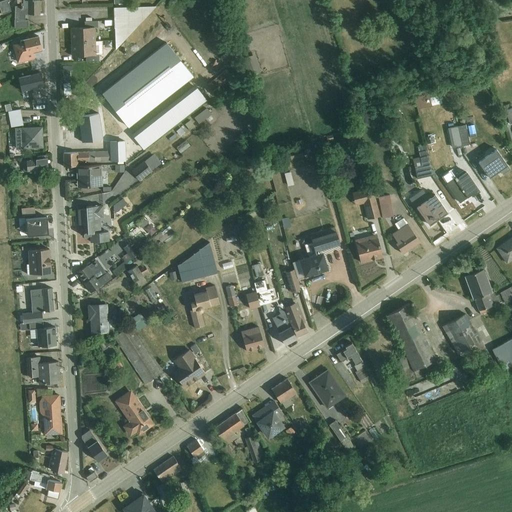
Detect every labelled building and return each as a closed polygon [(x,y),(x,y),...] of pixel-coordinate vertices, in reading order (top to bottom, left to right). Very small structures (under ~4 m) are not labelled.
[(0,10),(1,14),(11,11),(7,0),(3,0),(0,1),(0,10)] [(22,0),(22,3),(20,3),(20,6),(14,6),(14,27),(28,27),(28,20),(25,20),(25,15),(39,15),(39,0),(22,0)] [(156,7),(113,8),(115,50),(156,7)] [(160,31),(168,17),(158,11),(149,24),(160,31)] [(71,42),(95,41),(95,28),(97,28),(97,21),(84,22),(84,28),(70,28),(71,42)] [(366,22),(360,24),(362,33),(369,31),(366,22)] [(20,43),(13,44),(17,63),(30,59),(33,54),(32,52),(41,50),(38,36),(20,40),(20,43)] [(109,37),(100,37),(99,46),(108,46),(109,37)] [(95,41),(71,42),(72,56),(85,56),(85,61),(98,61),(98,54),(96,55),(95,41)] [(255,55),(242,59),(247,76),(260,72),(255,55)] [(174,68),(116,114),(124,124),(139,112),(144,118),(163,103),(162,102),(186,83),(174,68)] [(41,72),(18,78),(21,91),(32,88),(33,93),(32,94),(33,100),(43,98),(42,98),(40,89),(41,89),(40,87),(44,86),(41,72)] [(77,167),(78,167),(78,163),(125,161),(125,166),(146,152),(203,106),(193,93),(136,138),(142,146),(134,152),(134,151),(127,151),(127,147),(125,147),(125,141),(109,142),(110,151),(63,153),(64,167),(77,167)] [(8,112),(20,109),(18,102),(0,105),(0,109),(0,112),(8,112)] [(20,109),(8,112),(11,127),(23,124),(20,109)] [(99,114),(79,117),(82,142),(102,140),(99,114)] [(190,120),(184,125),(190,131),(195,127),(190,120)] [(465,125),(458,126),(462,146),(469,144),(465,125)] [(21,128),(22,148),(42,147),(42,127),(21,128)] [(174,131),(152,148),(156,153),(177,134),(174,131)] [(355,133),(348,133),(348,144),(353,144),(353,140),(356,140),(355,133)] [(177,149),(183,141),(179,137),(172,145),(177,149)] [(300,145),(283,150),(284,153),(288,152),(291,160),(303,157),(300,145)] [(419,157),(412,158),(417,179),(432,175),(425,145),(417,147),(419,157)] [(496,149),(478,162),(489,178),(497,172),(496,171),(499,169),(503,174),(510,169),(496,149)] [(287,153),(278,156),(280,163),(289,160),(287,153)] [(37,159),(22,161),(23,172),(47,169),(46,155),(37,156),(37,159)] [(148,159),(131,171),(139,181),(152,172),(151,170),(154,167),(148,159)] [(78,167),(77,167),(77,174),(81,174),(82,186),(102,186),(101,166),(78,167)] [(290,172),(284,173),(287,186),(293,185),(290,172)] [(452,172),(443,179),(459,202),(471,194),(472,196),(479,191),(466,172),(456,178),(452,172)] [(71,177),(59,177),(59,186),(71,185),(71,177)] [(372,187),(361,190),(364,203),(363,204),(367,219),(380,216),(372,187)] [(429,201),(436,196),(433,191),(427,195),(423,189),(409,198),(421,216),(422,215),(418,209),(425,204),(423,202),(428,198),(429,201)] [(389,195),(378,197),(382,218),(393,216),(389,195)] [(418,209),(422,215),(429,225),(437,219),(437,218),(439,217),(439,218),(447,212),(436,196),(429,201),(428,198),(423,202),(425,204),(418,209)] [(123,198),(113,205),(114,213),(127,204),(123,198)] [(272,200),(262,203),(265,213),(275,210),(272,200)] [(157,201),(134,218),(139,225),(146,220),(143,216),(159,204),(157,201)] [(86,209),(78,210),(79,225),(84,225),(84,228),(85,228),(85,233),(84,234),(84,236),(86,237),(88,236),(90,235),(90,242),(109,241),(108,231),(101,232),(100,217),(103,217),(102,206),(86,207),(86,209)] [(284,215),(277,217),(279,227),(287,226),(284,215)] [(27,221),(24,222),(24,230),(48,228),(47,217),(27,219),(27,221)] [(398,229),(391,233),(397,242),(395,243),(402,253),(419,242),(404,218),(395,224),(398,229)] [(164,227),(155,233),(159,240),(168,234),(164,227)] [(315,255),(299,260),(304,276),(313,274),(313,275),(319,273),(319,272),(327,269),(322,252),(320,253),(319,250),(340,244),(334,227),(309,234),(315,255)] [(27,232),(16,233),(17,241),(28,240),(27,232)] [(131,246),(139,238),(134,232),(125,240),(131,246)] [(377,234),(354,239),(360,262),(382,257),(377,234)] [(511,237),(496,248),(507,263),(511,259),(511,237)] [(166,250),(163,252),(169,261),(176,257),(175,256),(187,248),(184,243),(169,254),(166,250)] [(128,244),(123,248),(127,253),(125,254),(130,260),(137,255),(128,244)] [(28,264),(26,264),(27,274),(50,273),(49,249),(27,250),(28,264)] [(142,251),(137,253),(139,261),(145,259),(143,252),(142,253),(142,251)] [(97,260),(77,273),(91,293),(111,278),(107,272),(106,272),(97,260)] [(124,261),(112,271),(116,276),(128,266),(124,261)] [(231,261),(222,264),(223,270),(233,267),(231,261)] [(136,266),(127,271),(137,287),(146,282),(143,277),(149,273),(145,267),(139,270),(136,266)] [(294,269),(285,272),(291,292),(300,290),(294,269)] [(483,269),(464,276),(480,315),(495,309),(493,305),(501,302),(498,294),(495,295),(493,291),(491,292),(483,269)] [(192,310),(189,311),(194,328),(205,325),(201,312),(203,310),(203,308),(219,304),(214,285),(205,287),(206,291),(193,294),(195,302),(190,303),(192,310)] [(228,297),(234,295),(234,293),(235,292),(234,286),(232,286),(232,285),(225,287),(228,297)] [(511,285),(499,293),(505,302),(511,298),(511,285)] [(28,323),(43,321),(42,312),(54,311),(51,288),(30,290),(33,313),(22,314),(22,315),(19,315),(20,321),(22,321),(23,323),(28,323)] [(151,288),(145,291),(151,301),(157,298),(151,288)] [(256,292),(259,306),(267,304),(264,290),(256,292)] [(259,306),(256,292),(255,292),(246,294),(250,309),(260,307),(259,306)] [(234,295),(228,297),(226,297),(229,307),(237,305),(234,295)] [(285,312),(292,326),(296,336),(307,332),(303,323),(305,323),(296,302),(284,307),(285,312)] [(406,355),(414,374),(416,378),(439,368),(436,361),(438,360),(418,318),(415,319),(408,304),(387,316),(406,355)] [(108,319),(111,318),(111,311),(107,311),(107,305),(89,306),(89,319),(91,319),(92,332),(108,332),(108,319)] [(279,314),(285,312),(282,305),(276,307),(279,314)] [(285,312),(279,314),(275,316),(282,331),(279,332),(285,344),(296,338),(291,326),(292,326),(285,312)] [(140,313),(130,320),(137,330),(141,328),(141,329),(147,325),(140,313)] [(466,313),(442,326),(457,354),(459,353),(464,362),(485,350),(480,341),(481,340),(466,313)] [(43,321),(28,323),(29,329),(36,329),(38,347),(56,345),(55,327),(43,328),(43,321)] [(132,325),(114,337),(145,384),(159,375),(161,377),(160,378),(163,383),(168,380),(132,325)] [(258,326),(241,331),(246,351),(264,346),(258,326)] [(511,338),(491,349),(499,363),(500,363),(504,371),(511,366),(511,338)] [(106,341),(99,345),(103,350),(109,346),(106,341)] [(346,349),(336,354),(340,362),(351,356),(355,365),(354,366),(356,371),(354,372),(361,383),(369,379),(362,368),(364,367),(362,360),(352,343),(348,342),(346,343),(345,347),(346,349)] [(195,344),(191,347),(196,354),(200,351),(195,344)] [(178,367),(173,371),(184,388),(205,373),(189,349),(173,360),(178,367)] [(414,374),(406,355),(390,363),(399,381),(414,374)] [(56,370),(58,370),(58,362),(40,363),(40,356),(25,357),(27,377),(38,376),(38,384),(57,383),(56,370)] [(119,360),(113,364),(117,370),(123,366),(119,360)] [(328,370),(309,383),(327,408),(346,396),(328,370)] [(287,379),(271,389),(284,409),(292,404),(289,398),(296,393),(287,379)] [(411,401),(428,401),(427,390),(435,389),(435,381),(419,382),(420,393),(410,393),(411,401)] [(129,390),(114,401),(129,422),(124,425),(130,434),(137,430),(139,433),(153,424),(129,390)] [(43,434),(44,434),(61,433),(60,418),(59,417),(59,414),(59,406),(60,406),(59,395),(51,396),(42,397),(39,401),(39,411),(42,415),(43,434)] [(264,411),(263,409),(254,416),(269,438),(285,427),(278,418),(283,415),(274,402),(275,403),(264,411)] [(275,403),(274,402),(263,409),(264,411),(275,403)] [(242,409),(214,428),(225,445),(221,448),(229,460),(234,456),(230,451),(232,449),(229,444),(227,446),(226,445),(237,437),(234,432),(250,421),(242,409)] [(337,437),(340,441),(347,452),(354,447),(335,420),(329,425),(337,437)] [(291,427),(285,431),(289,436),(294,432),(291,427)] [(373,428),(369,431),(375,439),(379,436),(373,428)] [(90,430),(81,436),(81,438),(98,462),(107,455),(90,430)] [(303,434),(297,437),(300,444),(306,441),(303,434)] [(247,446),(244,447),(246,453),(249,452),(252,463),(260,460),(259,457),(264,456),(261,446),(256,448),(252,436),(244,439),(247,446)] [(197,440),(187,447),(194,457),(190,460),(194,467),(192,468),(196,473),(203,468),(198,459),(205,454),(203,451),(204,450),(197,440)] [(54,449),(50,470),(63,473),(68,452),(54,449)] [(173,457),(153,470),(162,483),(167,480),(168,482),(173,479),(171,477),(182,469),(173,457)] [(358,458),(349,461),(353,471),(356,470),(358,475),(363,473),(358,458)] [(29,469),(26,479),(34,481),(33,486),(48,489),(46,497),(58,499),(61,482),(48,480),(49,475),(29,469)] [(94,471),(86,477),(89,482),(98,476),(94,471)] [(250,477),(240,479),(242,488),(252,486),(250,477)] [(191,479),(180,483),(185,495),(195,491),(191,479)] [(24,482),(14,496),(17,499),(20,495),(21,496),(29,485),(24,482)] [(162,485),(156,487),(163,506),(169,503),(169,501),(175,499),(170,485),(163,487),(162,485)] [(126,507),(124,508),(126,511),(155,511),(142,493),(125,505),(126,507)]
